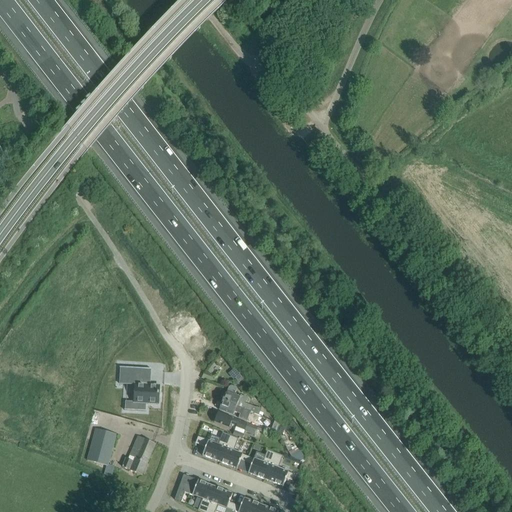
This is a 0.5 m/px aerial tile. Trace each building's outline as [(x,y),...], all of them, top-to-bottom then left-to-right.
[(121,369),(120,386),(135,387),(134,403),(125,403),(125,411),(144,413),(145,405),(157,406),(159,387),(138,386),(139,370),(121,369)] [(0,406),(44,416),(42,429),(54,432),(57,418),(48,416),(55,383),(0,371),(0,406)] [(254,413),(261,416),(264,410),(257,407),(256,408),(244,403),(247,398),(240,395),(240,398),(234,395),(237,388),(232,386),(229,387),(227,392),(226,392),(222,402),(251,412),(251,411),(255,412),(254,413)] [(251,412),(222,402),(219,410),(233,416),(234,412),(240,414),(238,418),(247,421),(251,412)] [(218,413),(214,423),(223,426),(229,429),(231,424),(237,426),(237,427),(254,434),(257,428),(256,428),(250,425),(227,416),(218,413)] [(264,418),(262,424),(273,429),(276,424),(274,422),(264,418)] [(116,435),(107,432),(96,429),(87,461),(96,463),(94,472),(111,477),(114,467),(108,465),(116,435)] [(235,431),(233,435),(243,439),(245,434),(235,431)] [(200,444),(199,445),(205,448),(202,456),(203,456),(220,463),(231,436),(223,433),(218,445),(208,442),(209,441),(208,441),(202,439),(200,444)] [(231,436),(220,463),(236,469),(237,469),(240,461),(246,463),(248,457),(243,455),(242,454),(242,455),(234,452),(238,439),(231,436)] [(122,467),(142,476),(156,444),(138,437),(128,459),(126,458),(122,467)] [(293,446),(287,450),(292,459),(302,463),(305,460),(293,446)] [(248,457),(246,463),(251,465),(248,474),(249,474),(265,480),(275,453),(267,450),(262,463),(254,460),(254,459),(248,457)] [(275,453),(265,480),(282,487),(283,487),(286,479),(292,481),(293,480),(292,479),(294,475),(288,473),(288,472),(288,473),(278,469),(283,457),(275,453)] [(181,484),(178,490),(187,493),(192,495),(192,496),(193,496),(193,495),(202,499),(198,511),(200,511),(206,511),(216,488),(198,481),(195,489),(181,484)] [(216,488),(206,511),(215,511),(218,505),(226,508),(226,509),(227,509),(232,511),(235,505),(229,503),(233,494),(232,494),(216,488)] [(235,505),(232,511),(235,511),(257,511),(260,505),(244,499),(240,507),(235,505)]
